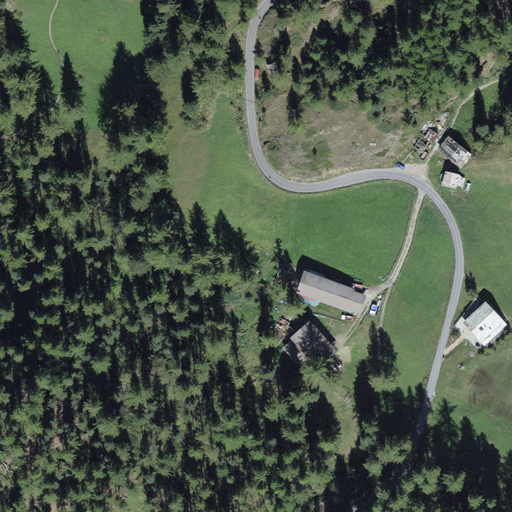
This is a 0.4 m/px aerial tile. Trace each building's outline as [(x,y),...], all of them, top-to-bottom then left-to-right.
[(437,136),(428,129),(421,137),(430,144),(437,136)] [(467,155),(447,137),(437,149),(457,166),(467,155)] [(424,147),(417,141),(412,148),(419,153),(424,147)] [(456,177),(441,173),(438,185),(452,189),(456,177)] [(296,291),(352,311),(360,288),(304,268),(296,291)] [(486,301),(466,319),(486,342),(506,324),(486,301)] [(309,319),(278,344),(307,380),(337,355),(309,319)]
